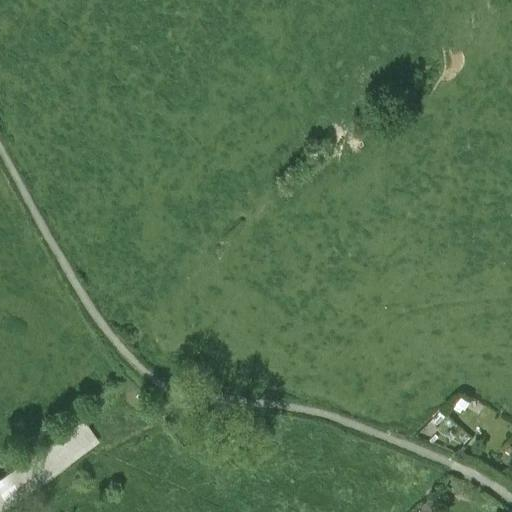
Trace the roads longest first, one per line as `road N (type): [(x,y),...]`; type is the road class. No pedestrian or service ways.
road 1 (track): [(205,399),(128,341),(0,134)]
road 2 (residential): [(511,497),(483,475),(365,424),(205,399)]
